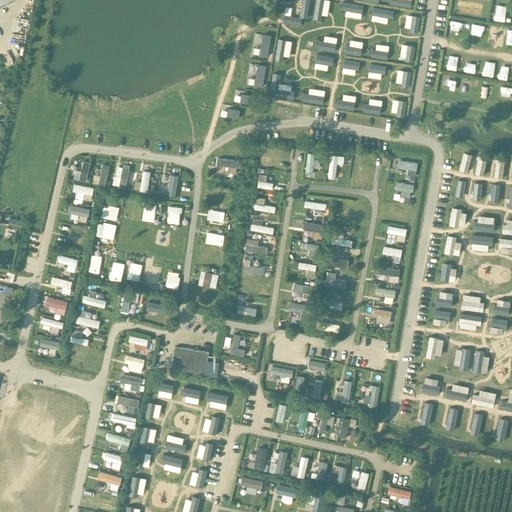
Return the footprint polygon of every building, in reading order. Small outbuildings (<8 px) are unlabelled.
[(308,0),(307,11),(317,13),(319,0),(308,0)] [(335,0),(327,0),(326,13),(338,15),(340,1),(335,0)] [(404,28),(413,30),(417,14),(407,12),(404,28)] [(450,34),(460,35),(462,20),(452,19),(450,34)] [(263,33),(262,45),(273,45),(273,33),(263,33)] [(351,53),(363,55),(365,39),(352,38),(351,53)] [(276,56),(275,64),(292,66),(293,58),(276,56)] [(457,67),(458,57),(446,56),(445,66),(457,67)] [(359,70),(359,59),(348,59),(348,70),(359,70)] [(488,68),(498,69),(499,61),(488,60),(488,68)] [(472,63),(471,72),(481,73),(481,63),(472,63)] [(266,81),(268,70),(258,68),(256,78),(266,81)] [(442,76),(442,86),(453,86),(454,77),(442,76)] [(472,90),(473,80),(462,79),(460,88),(472,90)] [(275,82),(274,96),(288,97),(289,83),(275,82)] [(294,99),(304,100),(306,84),(296,82),(294,99)] [(378,113),(380,97),(369,95),(367,112),(378,113)] [(39,129),(51,131),(53,115),(41,113),(39,129)] [(73,115),(73,120),(68,120),(67,133),(78,133),(80,115),(73,115)] [(87,124),(85,135),(97,137),(99,127),(87,124)] [(109,124),(107,140),(121,141),(123,125),(109,124)] [(151,143),(151,131),(137,131),(137,143),(151,143)] [(274,159),(275,153),(264,152),(263,167),(284,168),(285,160),(274,159)] [(322,159),(316,159),(317,152),(307,152),(306,174),(315,175),(315,167),(322,167),(322,159)] [(472,154),(463,152),(459,170),(468,172),(472,154)] [(345,163),(345,155),(330,154),(329,177),(338,177),(338,163),(345,163)] [(360,175),(361,166),(367,167),(368,158),(354,156),(352,174),(360,175)] [(487,158),(478,156),(475,173),(483,175),(487,158)] [(217,171),(239,172),(239,159),(218,158),(217,171)] [(85,159),(82,169),(77,168),(75,177),(87,181),(93,162),(85,159)] [(410,168),(410,172),(418,173),(419,161),(400,159),(399,167),(410,168)] [(505,160),(496,159),(494,177),(503,178),(505,160)] [(101,174),(96,173),(94,182),(107,185),(112,165),(104,163),(101,174)] [(115,174),(113,186),(127,189),(131,166),(124,164),(122,176),(115,174)] [(143,169),(142,180),(136,180),(134,189),(149,191),(152,170),(143,169)] [(177,196),(180,175),(163,173),(160,191),(167,192),(167,194),(177,196)] [(258,188),(274,188),(274,174),(259,173),(258,188)] [(463,198),(466,179),(459,178),(455,196),(463,198)] [(396,189),(404,190),(403,196),(413,197),(415,183),(397,181),(396,189)] [(480,201),(482,182),(475,182),(473,200),(480,201)] [(73,190),(76,191),(75,197),(92,201),(95,187),(75,183),(73,190)] [(497,202),(499,184),(492,183),(490,202),(497,202)] [(213,187),(212,199),(228,200),(229,189),(213,187)] [(125,199),(123,216),(135,218),(137,201),(125,199)] [(306,200),(305,207),(315,208),(314,214),(322,215),(323,208),(327,209),(328,202),(306,200)] [(144,202),(144,220),(156,220),(156,203),(144,202)] [(276,212),(277,205),(255,203),(254,210),(276,212)] [(409,221),(411,205),(391,203),(390,219),(409,221)] [(70,217),(87,222),(91,209),(74,204),(70,217)] [(120,207),(105,204),(102,217),(117,220),(120,207)] [(167,223),(181,223),(182,206),(168,205),(167,223)] [(461,208),(452,207),(449,224),(458,226),(461,208)] [(209,208),(207,220),(225,222),(226,211),(209,208)] [(360,224),(361,216),(347,215),(348,209),(338,208),(338,224),(360,224)] [(250,230),(275,233),(276,226),(264,225),(265,217),(252,216),(250,230)] [(314,230),(314,236),(322,237),(324,223),(300,220),(299,228),(314,230)] [(495,223),(474,220),(473,228),(494,231),(495,223)] [(107,237),(115,239),(117,224),(109,223),(107,237)] [(77,235),(76,241),(84,243),(87,229),(68,224),(66,232),(77,235)] [(397,240),(405,242),(408,229),(389,224),(387,232),(398,234),(397,240)] [(511,225),(503,225),(502,232),(511,233),(511,225)] [(352,245),(353,229),(340,228),(340,236),(333,236),(333,244),(352,245)] [(224,246),(226,234),(208,231),(206,243),(224,246)] [(457,236),(447,234),(444,252),(453,254),(457,236)] [(493,236),(472,234),(471,242),(492,245),(493,236)] [(248,237),(246,250),(268,253),(270,246),(260,244),(261,239),(248,237)] [(511,238),(500,237),(499,246),(511,247),(511,238)] [(311,248),(310,255),(319,256),(320,243),(302,242),(301,248),(311,248)] [(384,246),(383,254),(402,256),(403,248),(384,246)] [(222,263),(223,249),(205,248),(205,262),(222,263)] [(334,253),(334,265),(349,266),(349,254),(334,253)] [(67,270),(75,272),(79,259),(61,254),(59,261),(69,263),(67,270)] [(90,271),(100,273),(103,255),(92,254),(90,271)] [(252,265),(252,257),(244,256),(243,273),(266,274),(267,265),(252,265)] [(113,260),(109,278),(122,281),(125,263),(113,260)] [(139,281),(144,265),(132,261),(127,277),(139,281)] [(306,268),(305,274),(316,276),(317,264),(299,261),(298,267),(306,268)] [(451,264),(443,263),(440,280),(449,281),(451,264)] [(146,282),(159,285),(162,267),(149,265),(146,282)] [(379,279),(400,281),(401,268),(381,266),(379,279)] [(199,284),(216,288),(220,274),(203,269),(199,284)] [(166,286),(179,288),(181,272),(168,270),(166,286)] [(326,271),(325,285),(348,287),(348,279),(336,278),(337,272),(326,271)] [(52,276),(51,284),(72,287),(74,279),(52,276)] [(241,293),(263,294),(264,280),(242,280),(241,293)] [(304,292),(303,296),(312,298),(315,286),(296,281),(294,289),(304,292)] [(85,302),(105,307),(108,295),(89,290),(85,302)] [(121,310),(130,311),(132,292),(124,290),(121,310)] [(214,305),(216,294),(205,293),(203,303),(214,305)] [(344,309),(346,296),(330,294),(327,306),(344,309)] [(49,296),(48,303),(58,305),(57,312),(66,314),(69,300),(49,296)] [(453,299),(437,296),(436,304),(452,307),(453,299)] [(145,315),(153,316),(154,307),(161,307),(161,298),(146,297),(145,315)] [(462,299),(461,308),(483,311),(484,302),(462,299)] [(311,311),(312,303),(293,302),(293,310),(311,311)] [(238,304),(237,312),(252,315),(253,307),(238,304)] [(494,304),(492,312),(508,314),(509,306),(494,304)] [(391,323),(394,311),(376,307),(375,313),(382,315),(381,321),(391,323)] [(451,311),(435,309),(433,317),(450,320),(451,311)] [(482,316),(460,313),(459,321),(480,324),(482,316)] [(100,327),(102,320),(79,315),(77,323),(100,327)] [(63,328),(65,322),(43,316),(39,328),(59,333),(60,327),(63,328)] [(507,321),(492,318),(490,326),(506,328),(507,321)] [(318,321),(317,329),(341,330),(341,322),(318,321)] [(231,354),(245,355),(246,348),(240,347),(241,334),(232,333),(231,354)] [(88,345),(90,339),(72,335),(71,342),(88,345)] [(137,342),(136,349),(148,350),(150,337),(131,335),(130,341),(137,342)] [(43,336),(41,344),(59,350),(61,342),(43,336)] [(439,338),(430,336),(426,357),(435,359),(439,338)] [(291,357),(294,343),(274,339),(271,353),(291,357)] [(175,347),(172,368),(171,369),(205,374),(209,352),(175,347)] [(468,370),(470,350),(462,349),(459,369),(468,370)] [(72,350),(69,362),(87,367),(89,360),(80,358),(82,352),(72,350)] [(484,352),(476,350),(473,371),(481,372),(484,352)] [(134,371),(144,372),(146,358),(126,355),(125,362),(135,364),(134,371)] [(45,367),(44,372),(53,374),(57,360),(37,356),(35,364),(45,367)] [(273,365),(272,372),(294,376),(295,369),(273,365)] [(316,369),(309,395),(319,398),(326,372),(316,369)] [(132,383),(131,388),(141,390),(143,377),(123,374),(121,381),(132,383)] [(39,393),(46,395),(50,382),(33,377),(31,386),(40,388),(39,393)] [(350,402),(352,380),(345,379),(344,390),(337,389),(336,401),(350,402)] [(423,382),(421,390),(438,394),(440,386),(423,382)] [(376,408),(382,386),(373,384),(368,406),(376,408)] [(447,387),(445,395),(466,400),(468,392),(447,387)] [(221,393),(220,410),(232,411),(233,394),(221,393)] [(495,398),(473,393),(472,402),(493,407),(495,398)] [(139,411),(141,397),(119,395),(117,408),(139,411)] [(511,402),(501,400),(499,408),(511,410),(511,402)] [(58,401),(57,408),(79,411),(80,403),(58,401)] [(279,402),(276,420),(285,422),(288,404),(279,402)] [(429,425),(433,404),(425,402),(420,423),(429,425)] [(454,430),(458,409),(450,407),(445,428),(454,430)] [(311,418),(312,411),(301,409),(297,426),(307,428),(309,418),(311,418)] [(136,428),(137,415),(117,412),(116,421),(127,423),(127,427),(136,428)] [(478,435),(483,414),(474,412),(470,433),(478,435)] [(183,430),(186,414),(177,413),(174,429),(183,430)] [(327,432),(328,424),(339,425),(340,419),(336,418),(336,415),(321,414),(321,431),(327,432)] [(340,436),(349,437),(351,418),(343,417),(340,436)] [(504,441),(508,420),(500,418),(495,439),(504,441)] [(20,437),(38,441),(42,426),(23,421),(20,437)] [(106,439),(130,446),(132,438),(109,431),(106,439)] [(171,435),(168,450),(179,453),(182,438),(171,435)] [(203,460),(214,461),(216,444),(205,443),(203,460)] [(31,464),(35,449),(16,445),(14,453),(21,455),(20,461),(31,464)] [(267,468),(268,447),(258,446),(257,468),(267,468)] [(270,469),(284,473),(289,451),(281,449),(278,463),(272,461),(270,469)] [(106,451),(104,458),(112,461),(111,467),(120,469),(124,456),(106,451)] [(300,466),(292,465),(291,475),(306,477),(309,456),(301,455),(300,466)] [(320,460),(316,479),(344,485),(348,467),(340,465),(338,475),(328,473),(330,463),(320,460)] [(43,464),(41,472),(62,476),(63,468),(43,464)] [(165,479),(177,482),(181,467),(169,464),(165,479)] [(9,466),(8,473),(19,475),(18,481),(26,483),(29,471),(9,466)] [(111,479),(109,486),(119,489),(124,476),(104,470),(102,477),(111,479)] [(362,470),(357,487),(365,489),(371,473),(362,470)] [(242,485),(249,485),(248,492),(262,493),(264,478),(243,477),(242,485)] [(279,485),(279,494),(299,495),(299,486),(279,485)] [(390,486),(389,495),(395,496),(394,502),(411,504),(413,489),(390,486)] [(56,500),(58,493),(41,488),(40,496),(56,500)] [(22,504),(23,491),(5,490),(4,502),(22,504)] [(94,499),(116,503),(118,496),(95,491),(94,499)] [(314,511),(321,511),(326,494),(317,492),(312,511),(314,511)] [(333,511),(355,511),(356,509),(335,503),(333,511)]
